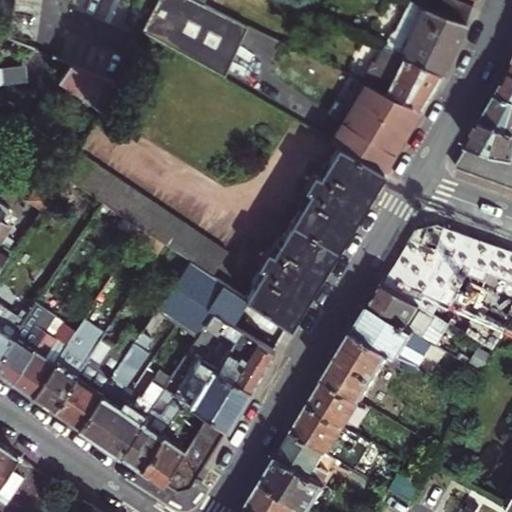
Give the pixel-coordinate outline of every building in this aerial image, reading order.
[(202,0),(159,0),(144,31),(229,80),(256,26),(202,0)] [(457,42),(467,22),(439,11),(425,6),(412,0),(411,0),(397,31),(391,35),(385,47),(402,55),(442,74),(457,42)] [(459,0),(443,0),(439,11),(467,22),(470,16),(474,5),(459,0)] [(376,86),(387,92),(421,108),(433,89),(442,74),(402,55),(385,47),(385,46),(379,59),(376,57),(372,59),(370,64),(372,65),(365,80),(376,86)] [(60,80),(61,79),(69,61),(57,56),(48,75),(60,80)] [(101,106),(115,80),(69,61),(61,79),(101,106)] [(511,72),(508,79),(500,93),(511,97),(511,72)] [(421,108),(387,92),(376,86),(339,144),(384,169),(403,138),(421,108)] [(511,97),(500,93),(493,105),(484,120),(511,129),(511,97)] [(511,129),(484,120),(477,131),(470,144),(486,149),(502,154),(511,157),(511,129)] [(260,273),(246,297),(249,298),(290,324),(347,231),(384,169),(339,144),(324,168),(318,165),(302,193),(307,196),(277,245),(272,241),(255,269),(260,273)] [(486,149),(470,144),(457,167),(463,169),(473,173),(486,149)] [(489,179),(502,154),(486,149),(473,173),(484,177),(489,179)] [(102,200),(122,214),(144,228),(154,235),(165,242),(164,243),(167,245),(168,244),(190,258),(213,274),(229,251),(77,151),(64,176),(102,200)] [(506,185),(511,171),(511,157),(502,154),(489,179),(495,181),(506,185)] [(42,209),(60,182),(46,173),(28,200),(42,209)] [(0,253),(4,247),(3,246),(12,234),(9,232),(13,225),(7,220),(10,215),(9,209),(0,202),(0,253)] [(144,228),(122,214),(117,223),(116,224),(137,239),(144,228)] [(420,229),(386,284),(413,301),(434,314),(466,263),(511,279),(511,250),(436,223),(420,229)] [(154,235),(144,228),(137,239),(147,245),(154,235)] [(190,258),(156,309),(164,315),(177,323),(196,336),(212,311),(233,324),(243,308),(249,298),(246,297),(213,275),(213,274),(190,258)] [(379,296),(373,305),(435,343),(437,345),(450,323),(434,314),(413,301),(386,285),(386,284),(379,296)] [(0,371),(3,374),(12,379),(55,315),(34,300),(26,313),(0,350),(0,371)] [(0,350),(26,313),(21,309),(16,316),(0,304),(0,350)] [(420,368),(435,343),(373,305),(367,314),(357,331),(393,352),(420,368)] [(89,310),(84,316),(105,330),(110,324),(89,310)] [(216,368),(250,389),(264,367),(274,350),(258,340),(233,324),(212,311),(196,336),(187,350),(200,358),(218,328),(234,338),(216,368)] [(55,315),(12,379),(23,387),(32,393),(75,331),(64,324),(65,322),(55,315)] [(134,340),(78,424),(94,435),(110,446),(120,452),(149,407),(157,395),(163,387),(153,380),(141,398),(138,396),(132,405),(123,399),(118,407),(112,402),(112,401),(121,387),(125,385),(148,351),(155,356),(177,323),(164,315),(158,324),(150,318),(134,340)] [(75,331),(32,393),(44,401),(53,407),(86,359),(99,340),(105,330),(84,316),(75,331)] [(345,351),(328,378),(363,399),(365,400),(393,352),(357,331),(345,351)] [(66,417),(78,424),(134,340),(126,335),(116,350),(110,346),(109,347),(96,366),(86,359),(53,407),(66,417)] [(99,340),(86,359),(96,366),(109,347),(99,340)] [(163,387),(173,394),(187,373),(203,384),(191,404),(209,415),(227,427),(240,405),(250,389),(216,368),(200,358),(187,350),(169,377),(163,387)] [(159,371),(153,380),(163,387),(169,377),(159,371)] [(312,405),(347,425),(363,399),(328,378),(322,389),(312,405)] [(149,407),(120,452),(129,458),(140,466),(162,434),(184,400),(173,394),(163,387),(157,395),(168,402),(160,415),(149,407)] [(306,414),(296,430),(331,451),(347,425),(312,405),(306,414)] [(209,415),(187,450),(166,483),(176,490),(190,487),(210,455),(227,427),(209,415)] [(339,456),(359,467),(375,442),(347,425),(331,451),(339,456)] [(331,451),(296,430),(291,439),(281,456),(323,481),(339,456),(331,451)] [(162,481),(184,448),(162,434),(140,466),(154,476),(162,481)] [(8,448),(0,442),(0,481),(9,467),(18,454),(8,448)] [(323,481),(281,456),(276,463),(265,481),(302,503),(313,511),(329,485),(323,481)] [(23,477),(9,467),(0,481),(0,498),(6,503),(23,477)] [(402,471),(391,491),(413,503),(424,483),(402,471)] [(296,511),(302,503),(265,481),(259,492),(250,507),(258,511),(296,511)] [(60,511),(87,511),(93,505),(73,492),(60,511)]
